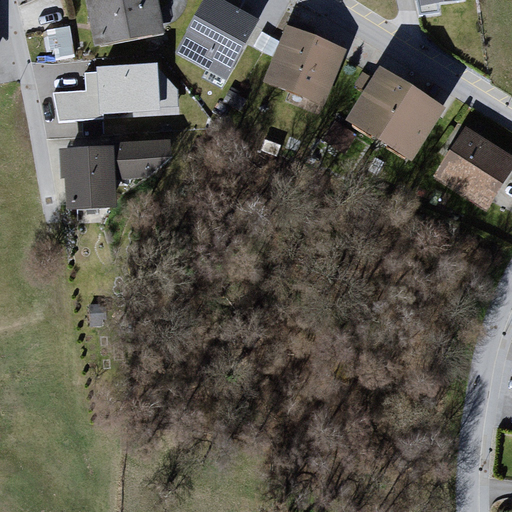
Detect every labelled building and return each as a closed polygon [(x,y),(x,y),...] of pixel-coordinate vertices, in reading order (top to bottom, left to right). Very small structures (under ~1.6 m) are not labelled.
[(85,0),(95,54),(167,42),(160,0),(85,0)] [(422,0),(425,13),(472,7),(471,0),(422,0)] [(176,61),(230,90),(262,31),(209,2),(176,61)] [(265,86),(322,111),(346,55),(289,30),(265,86)] [(176,114),(174,67),(86,71),(87,87),(56,89),(57,119),(176,114)] [(353,126),(417,167),(450,116),(386,75),(353,126)] [(434,186),(489,222),(511,186),(511,160),(469,132),(434,186)] [(171,146),(60,153),(64,222),(119,219),(116,185),(173,182),(171,146)]
